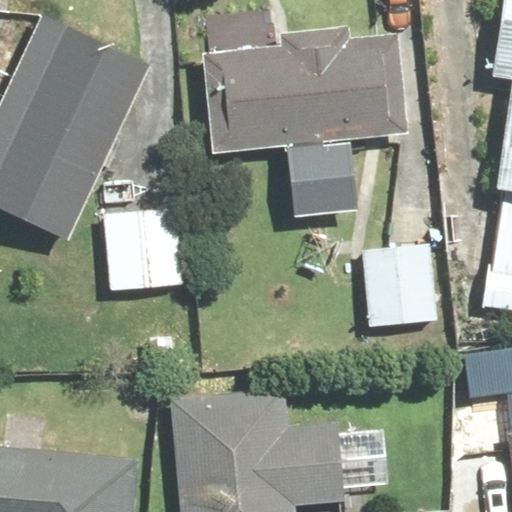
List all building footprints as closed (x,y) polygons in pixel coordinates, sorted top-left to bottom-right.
[(485,189),(511,192),(511,0),(481,0),(473,74),(498,77),(485,189)] [(38,2),(0,72),(0,211),(60,243),(156,65),(38,2)] [(193,42),(196,148),(378,143),(375,37),(193,42)] [(174,205),(94,207),(96,289),(176,288),(174,205)] [(511,210),(485,208),(476,307),(511,310),(511,210)] [(427,239),(353,244),(358,327),(431,323),(427,239)] [(274,380),(166,387),(173,511),(284,511),(284,503),(387,496),(381,414),(277,420),(274,380)] [(511,511),(511,424),(503,425),(508,511),(511,511)] [(131,511),(136,449),(0,439),(0,511),(131,511)]
